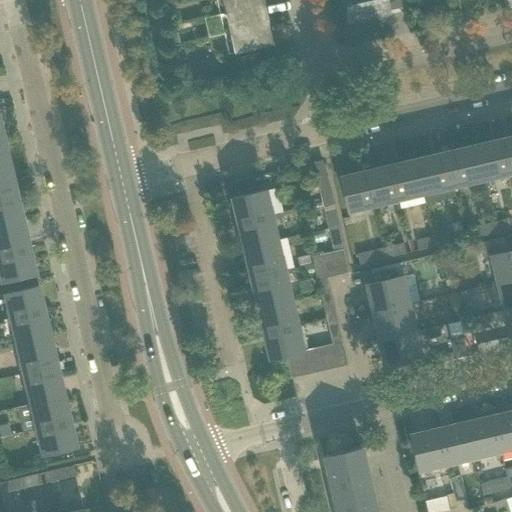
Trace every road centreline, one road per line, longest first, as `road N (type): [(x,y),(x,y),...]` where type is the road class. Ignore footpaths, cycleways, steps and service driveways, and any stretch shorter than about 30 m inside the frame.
road 1 (residential): [(108,396),(13,0)]
road 2 (residential): [(206,451),(511,383)]
road 3 (residential): [(321,74),(511,27)]
road 4 (residential): [(325,135),(511,90)]
road 5 (tertiary): [(122,185),(78,0)]
road 6 (residential): [(228,347),(188,169)]
road 7 (tertiary): [(154,327),(122,185)]
road 8 (residential): [(188,169),(325,135)]
road 9 (unknown): [(382,415),(352,278)]
road 10 (tertiary): [(154,327),(159,391),(186,459)]
road 11 (tertiary): [(206,451),(154,327)]
